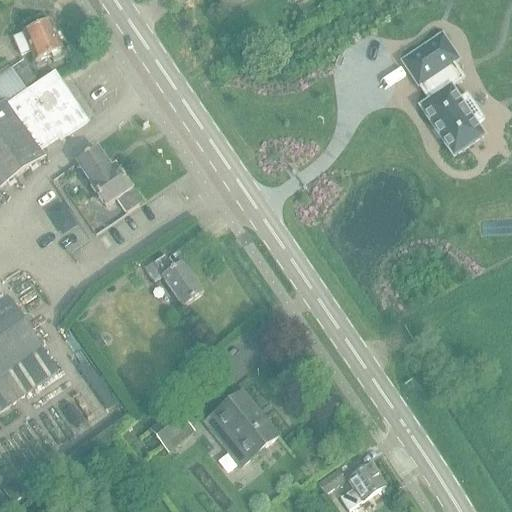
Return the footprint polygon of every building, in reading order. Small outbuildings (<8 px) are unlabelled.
[(54,63),(67,57),(53,23),(13,39),(21,57),(30,53),(34,63),(51,57),(54,63)] [(442,37),(402,64),(418,89),(419,88),(430,104),(420,110),(453,159),(483,139),(475,127),(484,121),(467,96),(458,102),(450,90),(463,81),(453,65),(458,62),(442,37)] [(53,73),(38,84),(24,62),(0,78),(0,188),(0,189),(44,159),(39,152),(59,139),(61,142),(88,124),(53,73)] [(118,169),(112,173),(98,152),(78,165),(93,185),(91,187),(107,209),(118,202),(127,216),(143,204),(118,169)] [(89,227),(77,235),(89,253),(101,245),(89,227)] [(184,266),(176,271),(166,257),(145,271),(155,285),(163,279),(185,310),(205,296),(184,266)] [(0,305),(0,380),(44,350),(9,299),(0,305)] [(181,385),(192,399),(205,388),(194,375),(181,385)] [(206,426),(242,471),(280,440),(244,395),(206,426)] [(152,433),(165,449),(190,429),(177,413),(152,433)] [(61,473),(63,476),(85,458),(83,456),(128,424),(122,415),(38,476),(44,485),(61,473)] [(340,501),(348,511),(350,511),(386,488),(371,466),(348,482),(354,491),(340,501)] [(318,486),(325,496),(345,482),(338,472),(318,486)]
